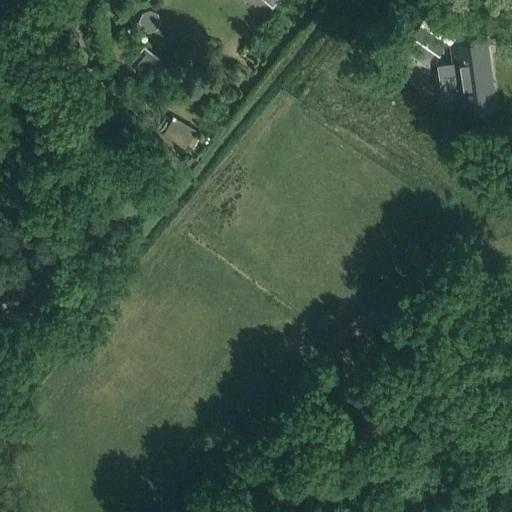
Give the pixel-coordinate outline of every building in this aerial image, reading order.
[(414,35),(405,49),(427,64),(436,50),(437,51),(446,38),(421,21),(412,34),(414,35)] [(454,63),(438,65),(442,97),(462,94),(464,109),(474,108),(494,105),(485,40),(451,45),(454,63)] [(31,245),(54,266),(67,252),(45,230),(31,245)] [(0,269),(0,301),(7,308),(37,276),(12,254),(8,258),(9,260),(0,269)] [(477,464),(462,465),(463,484),(479,483),(477,464)]
